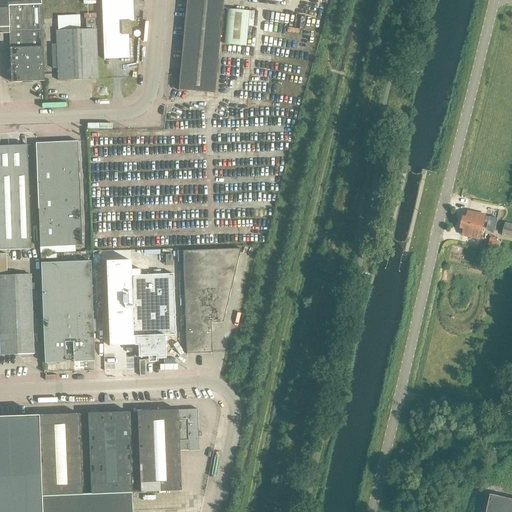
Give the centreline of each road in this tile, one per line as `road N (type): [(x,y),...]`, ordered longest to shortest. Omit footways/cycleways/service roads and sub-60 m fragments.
road 1 (unclassified): [(218,511),(237,418),(222,388),(0,392)]
road 2 (unclassified): [(437,234),(371,511)]
road 3 (unclassified): [(0,120),(138,111),(152,85),(160,0)]
road 4 (unclassified): [(437,234),(495,0)]
